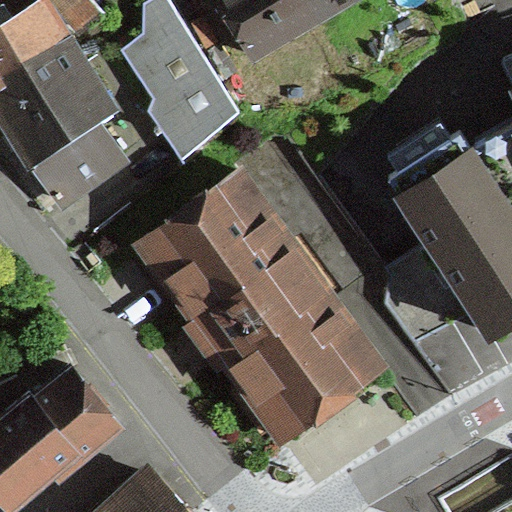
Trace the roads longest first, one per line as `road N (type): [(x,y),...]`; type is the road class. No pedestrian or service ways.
road 1 (residential): [(257,511),(0,199)]
road 2 (residential): [(329,511),(511,396)]
